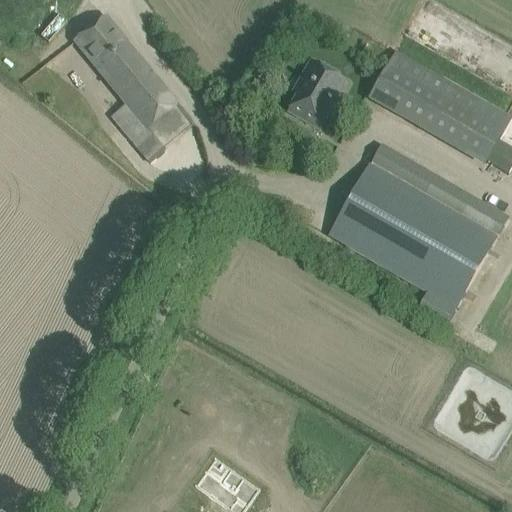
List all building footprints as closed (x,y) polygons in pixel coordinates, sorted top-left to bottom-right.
[(107,19),(91,32),(76,44),(127,106),(112,119),(138,150),(151,165),(166,153),(163,149),(192,124),(107,19)] [(511,120),(396,55),(372,98),(487,164),(489,161),(501,140),(511,121),(511,120)] [(291,114),(314,128),(318,121),(324,125),(347,84),(312,64),(302,82),(313,88),(306,99),(301,97),(291,114)] [(511,145),(501,140),(489,161),(510,173),(511,169),(511,145)] [(381,148),(330,238),(427,294),(417,317),(445,331),(510,220),(381,148)]
